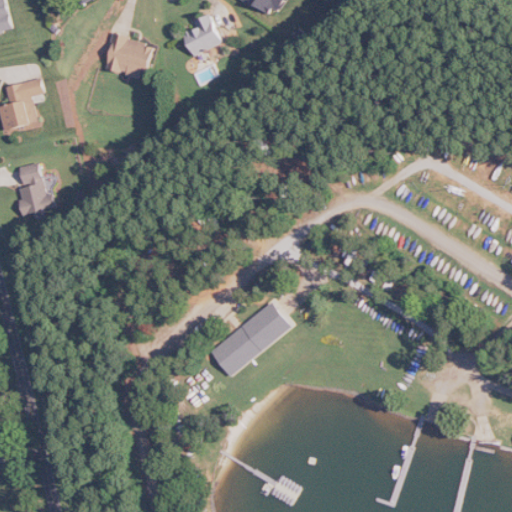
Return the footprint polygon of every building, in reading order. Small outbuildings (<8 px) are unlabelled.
[(10,0),(0,0),(0,33),(17,30),(10,0)] [(76,0),(81,8),(95,0),(76,0)] [(249,0),(277,18),(288,0),(249,0)] [(189,34),(199,56),(227,44),(215,15),(201,21),(203,27),(189,34)] [(158,44),(118,35),(111,70),(131,74),(131,77),(150,81),(158,44)] [(9,132),(43,124),(37,97),(50,94),(46,79),(11,87),(15,105),(4,107),(9,132)] [(61,209),(57,193),(51,194),(44,163),(24,167),(29,187),(22,189),(28,216),(61,209)] [(245,323),(276,299),(296,324),(266,349),(245,323)] [(266,349),(235,374),(214,348),(242,326),(245,323),(266,349)]
